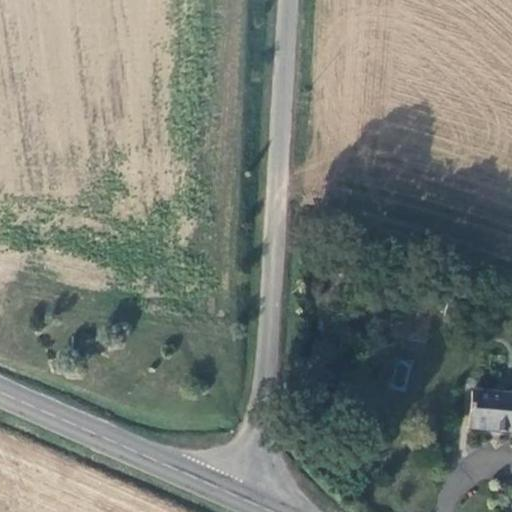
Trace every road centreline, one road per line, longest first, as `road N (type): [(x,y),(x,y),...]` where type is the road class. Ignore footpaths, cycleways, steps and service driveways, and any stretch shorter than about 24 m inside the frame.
road 1 (unclassified): [(245,501),(286,0)]
road 2 (secondary): [(0,391),(245,501)]
